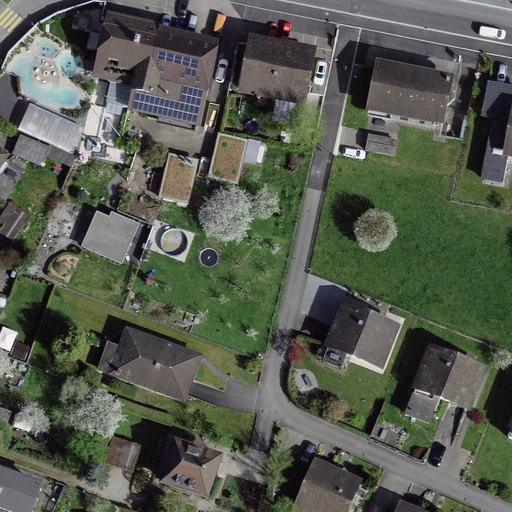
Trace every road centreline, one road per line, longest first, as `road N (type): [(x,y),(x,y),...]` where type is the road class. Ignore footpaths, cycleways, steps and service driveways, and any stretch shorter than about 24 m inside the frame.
road 1 (residential): [(504,511),(290,421),(276,406),(271,381),(352,0)]
road 2 (secondary): [(511,28),(361,0)]
